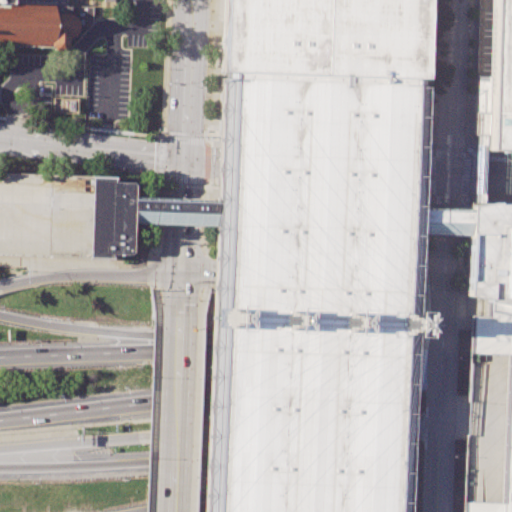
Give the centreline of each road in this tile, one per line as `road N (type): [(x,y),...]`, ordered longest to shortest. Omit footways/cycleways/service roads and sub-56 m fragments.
road 1 (motorway): [(146,461),(511,449)]
road 2 (secondary): [(178,310),(186,0)]
road 3 (motorway): [(147,437),(410,427)]
road 4 (motorway): [(386,387),(143,399)]
road 5 (secondary): [(172,511),(178,310)]
road 6 (motorway): [(386,387),(305,359),(197,345)]
road 7 (tertiary): [(0,138),(180,160)]
road 8 (motorway): [(179,278),(66,272),(0,286)]
road 9 (tertiary): [(448,178),(451,0)]
road 10 (tertiary): [(440,429),(445,274)]
road 11 (motorway): [(0,451),(147,437)]
road 12 (motorway): [(0,464),(146,461)]
road 13 (motorway): [(143,399),(0,419)]
road 14 (motorway): [(141,349),(0,358)]
road 15 (motorway): [(511,392),(386,387)]
